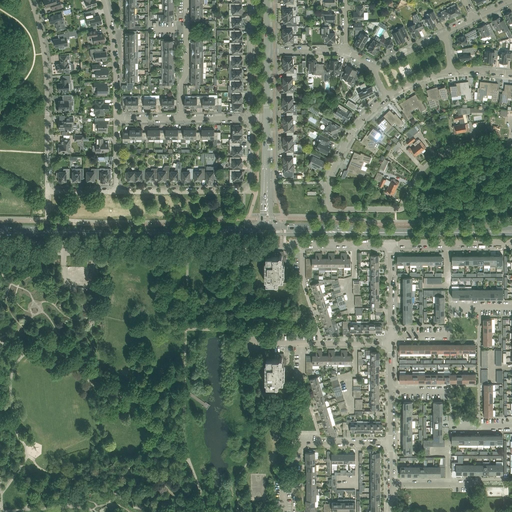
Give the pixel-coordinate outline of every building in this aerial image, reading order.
[(43,0),(46,8),(51,6),(52,10),(62,7),(59,0),(43,0)] [(240,3),(235,3),(229,3),(229,9),(231,9),(233,9),(233,14),(242,14),(242,13),(243,12),(243,10),(242,9),(242,6),(240,6),(240,3)] [(437,15),(438,18),(440,22),(445,20),(444,17),(448,16),(449,19),(461,13),(460,11),(459,8),(458,9),(457,6),(456,6),(455,5),(452,6),(453,7),(446,11),(445,10),(441,12),(442,13),(437,15)] [(283,12),(283,16),(293,16),(293,12),(295,12),(297,11),(297,6),(286,6),(286,9),(283,9),(283,11),(283,12)] [(363,6),(362,6),(357,6),(357,12),(354,12),(354,19),(364,19),(364,12),(363,12),(363,6)] [(325,21),(325,24),(330,24),(330,23),(331,23),(331,22),(335,22),(335,20),(336,20),(336,16),(335,16),(335,14),(332,14),(332,9),(322,9),(322,17),(326,17),(326,21),(325,21)] [(425,19),(422,19),(425,26),(428,25),(430,29),(436,25),(433,19),(437,18),(434,13),(434,11),(429,14),(429,13),(426,14),(428,18),(425,19)] [(61,13),(54,15),(49,16),(51,24),(55,22),(56,27),(56,28),(56,29),(57,30),(57,31),(65,29),(63,20),(61,13)] [(88,14),(86,15),(88,23),(91,22),(91,25),(93,25),(93,29),(97,28),(97,24),(98,24),(99,24),(99,25),(103,24),(102,20),(101,20),(100,15),(96,16),(94,17),(93,13),(89,14),(88,14)] [(415,24),(408,27),(408,28),(410,32),(411,32),(414,36),(420,33),(418,30),(424,27),(422,23),(421,21),(417,13),(413,15),(414,23),(415,24)] [(233,22),(233,26),(242,26),(242,25),(243,25),(243,22),(242,22),(242,19),(240,19),(240,15),(229,15),(230,21),(231,22),(233,22)] [(293,16),(283,16),(283,20),(284,20),(284,23),(287,23),(287,26),(297,26),(297,22),(296,22),(296,16),(294,16),(293,16)] [(494,20),(492,21),(494,25),(494,26),(495,29),(496,29),(497,30),(503,27),(505,31),(509,29),(508,27),(505,22),(504,19),(501,21),(500,17),(498,18),(497,17),(494,19),(494,20)] [(135,20),(126,20),(126,26),(130,26),(130,28),(134,28),(134,29),(141,29),(141,26),(135,26),(135,21),(135,20)] [(360,23),(355,23),(355,29),(356,29),(356,36),(358,37),(357,39),(355,43),(358,44),(357,45),(360,47),(360,46),(363,47),(365,43),(369,37),(368,36),(369,35),(366,33),(365,35),(362,33),(362,29),(362,23),(360,23)] [(478,28),(480,32),(483,37),(487,35),(488,37),(491,36),(492,39),(496,37),(492,29),(489,30),(488,28),(487,28),(485,24),(478,28)] [(283,32),(283,36),(294,35),(293,35),(293,31),(295,31),(297,31),(297,26),(287,26),(287,29),(284,29),(284,31),(283,32)] [(392,34),(395,39),(397,44),(398,43),(398,44),(399,44),(399,45),(400,45),(401,44),(401,43),(401,42),(406,40),(404,37),(408,35),(404,26),(398,29),(399,30),(396,32),(395,31),(392,32),(393,33),(392,34)] [(326,37),(326,42),(335,42),(335,33),(329,33),(329,27),(322,27),(322,37),(326,37)] [(59,38),(53,39),(54,43),(55,43),(56,47),(59,47),(59,49),(64,48),(65,48),(64,46),(67,46),(67,43),(66,39),(70,38),(69,37),(74,36),(74,38),(78,37),(77,29),(65,32),(65,33),(63,33),(58,34),(59,38)] [(479,36),(478,33),(475,29),(465,34),(466,37),(463,37),(463,36),(461,36),(461,37),(457,38),(458,41),(457,41),(458,44),(458,45),(468,43),(467,40),(474,36),(475,38),(479,36)] [(96,30),(91,31),(88,32),(89,38),(91,37),(92,44),(97,43),(99,42),(100,43),(101,43),(104,42),(105,41),(105,40),(104,40),(103,34),(97,35),(96,30)] [(230,30),(230,35),(231,36),(233,36),(233,41),(243,41),(243,36),(242,36),(242,33),(240,33),(240,30),(230,30)] [(126,33),(126,39),(138,39),(138,33),(137,33),(137,31),(130,31),(130,33),(126,33)] [(294,35),(283,36),(283,40),(284,40),(284,43),(287,43),(287,45),(294,45),(294,43),(294,36),(294,35)] [(372,43),(371,43),(369,46),(370,46),(368,50),(370,51),(369,52),(372,54),(373,53),(375,54),(377,50),(378,51),(377,50),(379,48),(379,47),(381,44),(384,46),(386,46),(387,48),(394,45),(391,39),(384,42),(384,43),(380,41),(379,43),(374,40),(372,43)] [(243,48),(242,48),(242,46),(240,46),(240,42),(230,42),(230,48),(231,49),(233,49),(233,53),(243,53),(243,48)] [(460,59),(461,61),(472,59),(471,54),(475,54),(475,52),(478,51),(477,47),(463,49),(463,54),(460,54),(460,55),(459,55),(459,58),(460,60),(460,59)] [(102,48),(97,48),(90,49),(91,57),(95,57),(96,61),(102,60),(107,59),(106,58),(107,58),(107,55),(106,55),(106,51),(102,51),(102,48)] [(494,59),(497,59),(498,55),(498,50),(495,50),(494,52),(485,51),(485,55),(485,57),(484,61),(494,62),(494,59)] [(498,55),(497,59),(500,59),(499,62),(500,63),(503,64),(504,63),(508,63),(508,59),(511,59),(511,50),(505,50),(505,52),(500,52),(500,55),(498,55)] [(61,63),(57,64),(57,66),(57,69),(57,72),(62,71),(62,72),(65,71),(66,73),(70,73),(69,71),(72,71),(72,70),(71,64),(71,63),(70,63),(69,55),(67,55),(65,55),(60,56),(60,62),(61,61),(61,63)] [(243,60),(242,60),(242,58),(240,58),(240,55),(230,55),(230,60),(232,61),(233,61),(233,65),(243,65),(243,60)] [(283,61),(283,65),(294,65),(293,65),(293,58),(294,58),(294,56),(287,56),(287,58),(284,58),(284,60),(283,61)] [(312,59),(312,60),(308,60),(308,73),(315,73),(315,75),(324,75),(324,73),(324,69),(324,65),(319,65),(319,63),(317,63),(317,62),(316,62),(316,60),(316,59),(312,59)] [(327,69),(324,69),(324,73),(327,73),(331,73),(338,73),(340,73),(341,68),(342,63),(338,63),(338,60),(337,60),(337,59),(334,59),(334,60),(331,60),(331,63),(327,63),(327,68),(327,69)] [(99,78),(99,79),(101,79),(101,78),(108,78),(108,77),(109,77),(109,76),(108,73),(107,68),(100,68),(100,64),(92,65),(92,71),(96,71),(97,78),(99,78)] [(287,72),(287,75),(297,75),(297,69),(295,69),(294,69),(294,65),(283,65),(283,69),(284,69),(285,69),(285,72),(287,72)] [(342,71),(340,78),(342,80),(344,76),(350,80),(348,83),(353,86),(356,80),(358,76),(359,76),(356,74),(358,71),(357,70),(357,71),(355,70),(355,69),(355,70),(348,66),(345,70),(346,71),(345,72),(342,71)] [(229,74),(233,74),(233,78),(242,78),(242,77),(243,77),(243,74),(242,73),(242,70),(240,70),(240,67),(229,67),(229,73),(229,74)] [(127,81),(127,85),(134,85),(135,85),(135,81),(138,81),(138,75),(126,75),(126,81),(127,81)] [(283,81),(283,84),(293,84),(293,80),(295,80),(297,80),(297,75),(287,75),(287,78),(284,78),(284,80),(283,81)] [(70,76),(68,76),(63,76),(63,79),(62,79),(62,83),(58,83),(58,87),(58,88),(58,89),(58,90),(58,91),(62,90),(62,91),(62,92),(69,92),(68,83),(70,83),(70,76)] [(240,80),(235,80),(230,80),(230,85),(232,86),(233,86),(233,90),(242,90),(243,89),(243,86),(242,86),(242,83),(240,83),(240,80)] [(460,85),(461,95),(467,94),(467,100),(472,99),(471,89),(470,90),(469,87),(469,82),(459,83),(460,85)] [(482,94),(488,95),(489,83),(480,82),(479,90),(478,90),(478,92),(477,95),(477,99),(482,100),(482,94)] [(96,92),(96,96),(100,96),(100,95),(107,95),(107,93),(109,93),(109,89),(108,89),(108,86),(104,87),(104,83),(94,83),(94,88),(97,88),(97,92),(96,92)] [(360,96),(361,97),(362,98),(367,96),(368,96),(369,96),(369,95),(374,92),(371,87),(367,89),(367,88),(365,84),(365,83),(360,86),(361,86),(360,86),(362,90),(363,90),(363,91),(359,93),(359,94),(360,96)] [(489,83),(488,95),(493,95),(493,99),(493,101),(498,101),(499,92),(497,92),(498,84),(489,83)] [(287,91),(287,94),(294,94),(294,84),(293,84),(283,84),(283,89),(284,89),(285,89),(285,91),(287,91)] [(501,94),(500,101),(502,102),(507,102),(507,97),(511,97),(511,85),(505,84),(504,89),(504,92),(503,92),(503,94),(501,94)] [(452,96),(461,95),(460,85),(450,86),(451,88),(451,91),(451,94),(452,96)] [(445,87),(436,89),(439,99),(448,96),(447,92),(447,91),(446,89),(445,87)] [(439,99),(436,89),(436,88),(427,90),(428,95),(429,98),(428,98),(431,108),(436,106),(434,101),(439,99)] [(233,99),(233,103),(242,103),(242,102),(243,102),(243,99),(242,98),(242,95),(240,95),(240,92),(230,92),(230,98),(232,98),(233,99)] [(283,100),(283,104),(293,104),(293,98),(294,98),(294,94),(287,94),(287,97),(284,97),(284,100),(283,100)] [(416,94),(408,99),(414,109),(419,107),(422,111),(426,109),(421,100),(420,101),(416,94)] [(72,95),(68,95),(63,95),(63,100),(61,100),(61,101),(58,101),(58,104),(57,104),(58,108),(58,110),(68,110),(68,105),(73,105),(73,101),(72,101),(72,95)] [(132,109),(132,99),(127,99),(127,98),(123,98),(123,105),(126,105),(126,107),(128,107),(128,109),(132,109)] [(138,99),(132,99),(132,109),(137,109),(137,107),(139,107),(139,105),(141,105),(141,98),(138,98),(138,99)] [(145,98),(141,98),(141,105),(144,105),(144,107),(146,107),(146,109),(150,109),(150,99),(145,99),(145,98)] [(156,99),(150,99),(150,109),(155,109),(155,107),(157,107),(157,105),(159,105),(159,98),(156,98),(156,99)] [(163,98),(159,98),(159,105),(162,105),(162,107),(164,107),(164,109),(168,109),(168,99),(163,99),(163,98)] [(197,99),(191,99),(191,109),(196,109),(196,107),(197,107),(197,105),(200,105),(200,98),(197,98),(197,99)] [(203,98),(200,98),(200,105),(203,105),(203,107),(205,107),(205,109),(209,109),(209,99),(203,99),(203,98)] [(218,105),(218,98),(215,98),(215,99),(209,99),(209,109),(214,109),(214,107),(215,107),(215,105),(218,105)] [(175,99),(168,99),(168,109),(173,109),(173,107),(175,107),(175,105),(177,105),(177,99),(175,99)] [(414,109),(408,99),(400,103),(404,110),(403,111),(406,117),(404,118),(406,120),(412,117),(410,112),(414,109)] [(104,100),(97,100),(95,100),(95,104),(95,111),(95,115),(104,115),(104,111),(108,111),(108,109),(109,108),(109,106),(108,106),(108,103),(104,103),(104,100)] [(347,104),(354,109),(356,105),(349,100),(347,104)] [(242,103),(233,103),(233,110),(234,110),(234,112),(240,112),(240,110),(242,110),(242,107),(243,106),(243,104),(242,103)] [(287,111),(287,114),(294,114),(294,104),(293,104),(283,104),(283,108),(284,109),(285,109),(285,111),(287,111)] [(332,115),(333,116),(337,118),(339,115),(344,118),(342,121),(345,123),(347,120),(350,115),(352,112),(339,104),(337,107),(338,108),(335,113),(334,112),(332,115)] [(309,105),(307,108),(310,109),(309,110),(317,115),(319,111),(314,108),(312,107),(309,105)] [(383,117),(385,118),(392,125),(396,121),(400,125),(403,122),(397,115),(396,116),(390,110),(383,117)] [(283,120),(283,124),(293,124),(293,120),(295,120),(297,119),(297,114),(294,114),(287,114),(287,117),(284,117),(284,120),(283,120)] [(458,115),(454,116),(455,120),(459,120),(460,124),(461,124),(468,123),(466,114),(463,114),(463,115),(458,115)] [(73,124),(73,117),(66,117),(66,121),(58,121),(58,130),(66,130),(66,131),(67,131),(71,131),(71,129),(73,129),(73,124)] [(323,132),(330,135),(334,138),(335,137),(336,137),(338,134),(337,134),(337,133),(340,127),(323,117),(321,120),(324,121),(323,122),(327,125),(323,132)] [(98,131),(98,132),(102,132),(102,131),(107,131),(107,125),(108,125),(108,121),(104,121),(104,118),(95,118),(95,125),(97,125),(97,131),(98,131)] [(381,122),(378,124),(382,128),(385,132),(390,128),(392,125),(385,118),(381,122)] [(468,123),(461,124),(462,132),(470,131),(468,123)] [(287,131),(287,134),(294,134),(294,124),(293,124),(283,124),(283,128),(284,129),(285,129),(285,131),(287,131)] [(462,132),(461,124),(460,124),(453,126),(455,133),(462,132)] [(233,127),(233,134),(242,134),(243,133),(243,130),(242,130),(242,127),(240,127),(240,125),(234,125),(234,127),(233,127)] [(414,127),(408,131),(413,136),(418,132),(414,127)] [(130,132),(123,132),(123,139),(123,142),(128,142),(130,142),(130,139),(130,138),(136,138),(136,128),(132,128),(132,130),(130,130),(130,132)] [(142,139),(145,139),(145,132),(142,132),(142,130),(141,130),(141,128),(136,128),(136,138),(142,138),(142,139)] [(148,138),(154,138),(154,128),(150,128),(150,130),(148,130),(148,132),(145,132),(145,139),(148,139),(148,138)] [(160,139),(163,139),(163,132),(160,132),(160,130),(159,130),(159,128),(154,128),(154,138),(160,138),(160,139)] [(168,138),(172,138),(172,128),(168,128),(168,130),(166,130),(166,132),(163,132),(163,139),(163,142),(168,142),(168,138)] [(178,139),(181,139),(181,132),(178,132),(178,130),(177,130),(177,128),(172,128),(172,138),(178,138),(178,139)] [(184,132),(181,132),(181,139),(181,143),(186,143),(186,138),(190,138),(190,128),(186,128),(186,130),(184,130),(184,132)] [(196,139),(199,139),(199,132),(196,132),(196,130),(195,130),(195,128),(190,128),(190,138),(196,138),(196,139)] [(202,138),(208,138),(208,128),(204,128),(204,130),(202,130),(202,132),(199,132),(199,139),(202,139),(202,138)] [(213,128),(208,128),(208,138),(214,138),(214,139),(214,142),(214,144),(215,145),(216,145),(216,144),(217,144),(217,142),(217,139),(217,132),(214,132),(214,130),(213,130),(213,128)] [(373,128),(368,136),(377,141),(382,134),(373,128)] [(230,139),(230,145),(240,145),(240,141),(242,141),(242,138),(243,138),(243,135),(242,135),(242,134),(233,134),(233,138),(232,138),(230,139)] [(283,140),(283,144),(293,144),(293,140),(295,140),(297,139),(297,134),(294,134),(287,134),(287,137),(284,137),(284,139),(283,140)] [(83,135),(75,135),(75,140),(78,140),(78,144),(79,145),(80,145),(83,145),(83,140),(83,135)] [(321,151),(321,152),(322,152),(324,152),(327,154),(329,150),(330,151),(332,146),(328,144),(330,140),(320,135),(318,140),(320,141),(316,148),(321,151)] [(377,141),(368,136),(367,135),(361,142),(368,147),(367,148),(375,153),(378,149),(373,146),(377,141)] [(96,142),(94,142),(94,146),(96,146),(96,151),(97,151),(98,153),(100,153),(101,151),(103,151),(108,151),(108,143),(103,143),(103,138),(98,138),(96,138),(96,142)] [(58,148),(58,150),(58,151),(58,152),(63,152),(68,152),(70,152),(70,147),(69,139),(67,139),(62,139),(62,145),(58,145),(58,147),(58,148)] [(419,139),(413,144),(415,146),(421,152),(426,148),(421,141),(419,139)] [(397,144),(393,148),(395,151),(402,145),(399,141),(397,143),(397,144)] [(287,151),(287,154),(294,154),(294,150),(297,150),(297,144),(293,144),(283,144),(283,148),(284,148),(285,148),(285,151),(287,151)] [(240,145),(230,145),(230,150),(232,151),(233,151),(233,155),(242,155),(242,154),(243,154),(243,151),(242,151),(242,148),(240,148),(240,145)] [(408,149),(407,149),(409,152),(410,151),(415,157),(421,152),(415,146),(412,149),(410,147),(408,149)] [(321,154),(317,152),(306,147),(306,153),(313,156),(309,165),(316,169),(317,167),(321,168),(321,167),(322,168),(322,167),(323,167),(324,166),(324,165),(323,164),(324,161),(319,158),(321,154)] [(355,152),(351,160),(363,165),(365,160),(370,162),(372,157),(363,154),(362,155),(355,152)] [(283,160),(283,164),(293,164),(293,157),(294,157),(294,154),(287,154),(287,157),(284,157),(284,159),(283,160)] [(240,157),(235,157),(230,157),(230,162),(232,163),(233,163),(233,168),(242,167),(243,166),(243,164),(242,163),(242,160),(240,160),(240,157)] [(380,169),(387,172),(391,162),(384,159),(384,160),(380,169)] [(363,165),(351,160),(348,169),(353,171),(355,172),(355,173),(364,177),(366,172),(361,170),(363,165)] [(177,162),(175,170),(175,171),(171,171),(171,181),(172,181),(175,181),(178,181),(178,179),(182,178),(182,162),(177,162)] [(283,164),(283,168),(284,168),(285,168),(285,171),(284,172),(284,175),(285,176),(285,177),(294,177),(294,178),(298,178),(303,178),(303,175),(294,175),(294,174),(294,170),(294,164),(293,164),(283,164)] [(159,176),(159,181),(160,181),(163,181),(166,181),(166,179),(170,179),(170,174),(170,168),(170,165),(165,165),(164,168),(163,170),(163,172),(159,171),(159,176)] [(207,166),(207,181),(212,181),(214,181),(214,178),(217,178),(217,166),(207,166)] [(59,177),(59,181),(59,182),(64,182),(64,181),(66,181),(66,179),(69,179),(69,168),(64,168),(63,170),(63,172),(59,172),(56,172),(56,177),(59,177)] [(72,176),(72,181),(73,181),(74,182),(76,182),(77,181),(80,181),(80,179),(83,179),(83,174),(83,168),(72,168),(72,176)] [(97,179),(97,172),(97,168),(92,168),(91,170),(91,172),(86,172),(86,181),(87,181),(88,182),(90,182),(91,181),(94,181),(94,179),(97,179)] [(105,170),(97,170),(97,172),(97,179),(100,179),(100,181),(100,182),(106,182),(106,181),(108,181),(108,179),(111,179),(111,168),(105,168),(105,170)] [(139,172),(135,172),(135,181),(136,181),(139,181),(142,181),(142,179),(146,179),(146,168),(140,168),(139,170),(139,172)] [(147,172),(147,176),(147,181),(148,181),(151,181),(154,181),(154,179),(158,179),(158,168),(152,168),(151,170),(151,172),(147,172)] [(183,171),(183,181),(183,182),(188,181),(190,181),(190,179),(193,178),(193,168),(188,168),(187,170),(187,171),(183,171)] [(195,171),(195,176),(195,181),(196,181),(199,181),(202,181),(202,178),(205,178),(205,168),(200,168),(199,170),(199,171),(195,171)] [(243,175),(242,175),(242,172),(240,172),(240,169),(230,169),(230,175),(232,176),(233,176),(233,180),(234,180),(234,182),(239,182),(239,180),(243,180),(243,175)] [(135,181),(135,172),(128,172),(126,172),(126,178),(128,178),(128,181),(131,181),(134,181),(135,181)] [(392,179),(389,185),(396,189),(399,182),(392,179)] [(396,189),(389,185),(386,192),(394,195),(396,189)] [(266,263),(266,284),(269,284),(277,284),(278,284),(278,283),(279,283),(279,282),(279,280),(283,280),(283,263),(283,262),(283,260),(286,260),(286,258),(286,257),(285,257),(284,257),(283,257),(283,256),(283,255),(282,255),(282,254),(281,254),(281,251),(283,251),(275,251),(274,251),(274,252),(274,253),(274,256),(266,256),(266,263)] [(371,258),(371,262),(379,261),(379,255),(371,255),(371,253),(368,253),(368,258),(371,258)] [(318,280),(310,280),(312,284),(312,287),(313,291),(321,288),(325,287),(324,284),(323,284),(322,281),(321,282),(319,282),(318,280)] [(315,294),(315,297),(325,294),(324,292),(322,292),(321,288),(313,291),(314,294),(315,294)] [(315,299),(316,303),(325,300),(323,296),(325,295),(325,294),(315,297),(316,299),(315,299)] [(325,300),(316,303),(318,306),(319,309),(327,306),(328,306),(330,305),(329,302),(328,299),(325,300)] [(327,306),(319,309),(320,311),(319,311),(320,315),(329,312),(327,308),(329,308),(328,306),(327,306)] [(322,318),(323,321),(332,318),(332,316),(330,317),(329,312),(320,315),(321,319),(322,318)] [(332,318),(323,321),(324,323),(323,324),(324,326),(324,327),(332,324),(331,320),(333,320),(332,318)] [(347,332),(357,332),(357,326),(357,322),(355,322),(355,324),(350,324),(350,321),(347,321),(347,328),(347,332)] [(376,322),(376,326),(376,332),(382,332),(382,324),(385,324),(385,322),(376,322)] [(332,324),(324,327),(325,331),(326,330),(327,333),(329,332),(331,336),(334,336),(340,336),(338,329),(336,330),(335,328),(334,324),(332,324)] [(400,350),(398,350),(398,353),(400,353),(406,353),(406,344),(400,344),(400,350)] [(371,354),(371,358),(379,358),(379,352),(372,352),(372,350),(366,350),(366,354),(371,354)] [(274,358),(267,358),(267,386),(278,386),(279,386),(279,385),(279,382),(284,382),(284,363),(287,363),(287,360),(286,360),(286,359),(285,359),(283,359),(283,358),(283,357),(282,357),(281,357),(281,353),(275,353),(275,354),(274,354),(274,355),(274,358)] [(311,383),(312,385),(321,383),(321,381),(319,381),(318,377),(310,379),(309,380),(310,383),(311,383)] [(321,383),(312,385),(313,388),(312,388),(313,392),(324,388),(323,382),(321,383)] [(315,395),(316,397),(325,395),(326,394),(325,388),(324,388),(313,392),(314,395),(315,395)] [(316,400),(317,404),(325,401),(324,398),(328,397),(327,394),(326,394),(325,395),(316,397),(316,400)] [(319,407),(319,410),(329,407),(328,405),(326,406),(325,401),(317,404),(318,407),(319,407)] [(319,412),(320,416),(332,412),(330,406),(329,407),(319,410),(320,412),(319,412)] [(322,419),(323,422),(332,419),(334,419),(332,412),(320,416),(321,419),(322,419)] [(323,424),(324,428),(332,425),(331,421),(333,421),(332,419),(323,422),(324,424),(323,424)] [(347,422),(347,429),(350,429),(350,432),(357,432),(357,424),(357,422),(357,421),(351,421),(351,419),(347,419),(347,422)] [(333,425),(324,428),(325,432),(326,431),(327,434),(330,433),(331,436),(338,436),(336,429),(335,429),(333,429),(333,425)] [(403,446),(403,449),(403,453),(405,453),(405,456),(412,456),(412,453),(412,446),(403,446)] [(368,449),(368,452),(372,453),(372,458),(380,458),(380,456),(381,456),(381,452),(377,452),(377,449),(376,449),(372,449),(368,449)] [(440,467),(434,467),(434,476),(440,476),(444,476),(445,476),(445,467),(446,467),(446,457),(443,457),(443,464),(441,464),(441,467),(440,467)] [(463,462),(452,462),(452,470),(456,470),(456,474),(463,474),(463,465),(463,462)]
